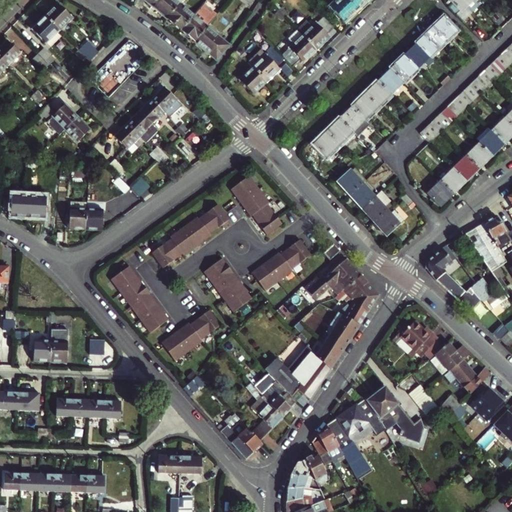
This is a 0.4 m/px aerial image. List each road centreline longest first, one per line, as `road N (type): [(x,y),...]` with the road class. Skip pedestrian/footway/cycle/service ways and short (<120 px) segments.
road 1 (residential): [(404,280),(287,455),(272,494)]
road 2 (residential): [(254,135),(66,273)]
road 3 (residential): [(89,0),(166,51),(254,135)]
road 4 (residential): [(392,1),(254,135)]
road 5 (residential): [(397,275),(511,177)]
road 6 (residential): [(149,368),(117,375),(0,370)]
road 7 (residential): [(404,280),(511,375)]
road 8 (residential): [(136,455),(0,450)]
road 9 (residential): [(66,273),(149,368)]
road 10 (residential): [(184,408),(246,480),(272,494)]
